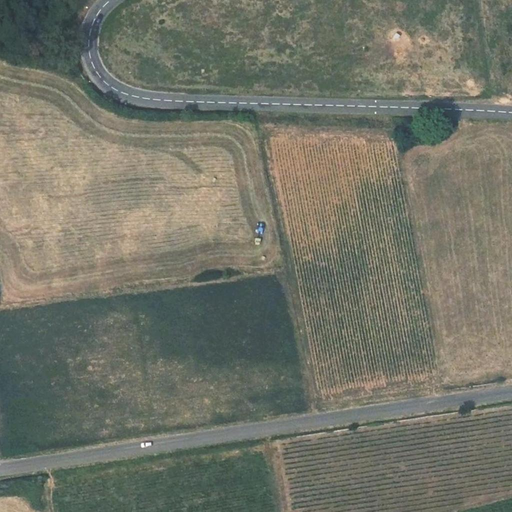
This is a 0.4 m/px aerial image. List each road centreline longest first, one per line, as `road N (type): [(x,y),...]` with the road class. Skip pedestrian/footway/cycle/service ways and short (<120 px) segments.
road 1 (unclassified): [(511,392),(3,469)]
road 2 (secondary): [(110,0),(94,20),(90,52),(123,93),(511,111)]
